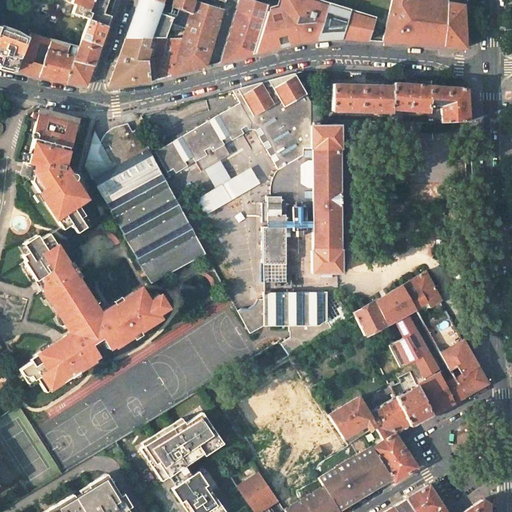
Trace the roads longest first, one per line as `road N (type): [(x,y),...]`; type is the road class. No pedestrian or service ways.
road 1 (residential): [(491,64),(325,52),(115,103),(91,100)]
road 2 (secondary): [(491,64),(501,381)]
